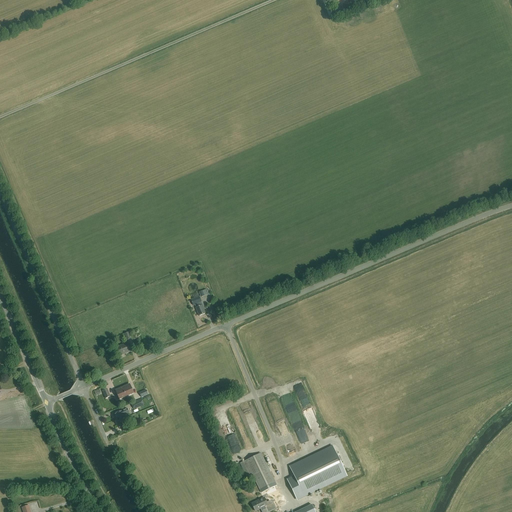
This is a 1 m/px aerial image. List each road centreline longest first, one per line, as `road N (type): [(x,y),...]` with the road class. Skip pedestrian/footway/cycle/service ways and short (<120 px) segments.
road 1 (unclassified): [(83,387),(511,204)]
road 2 (unclassified): [(83,387),(0,191)]
road 3 (tertiary): [(101,511),(46,402)]
